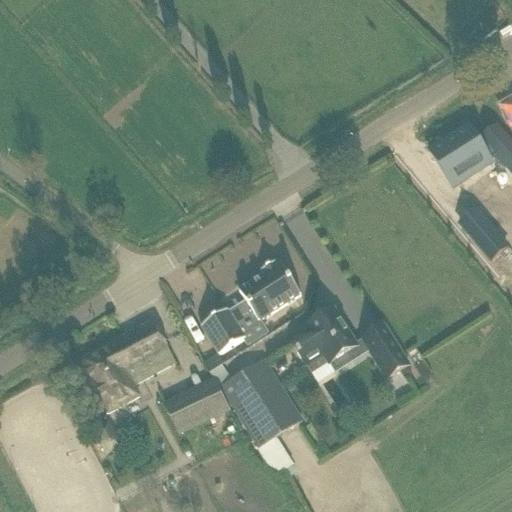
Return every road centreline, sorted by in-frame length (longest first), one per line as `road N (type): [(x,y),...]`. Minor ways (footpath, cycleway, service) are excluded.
road 1 (residential): [(145,276),(511,47)]
road 2 (residential): [(0,167),(59,202),(145,276)]
road 3 (residential): [(0,367),(145,276)]
